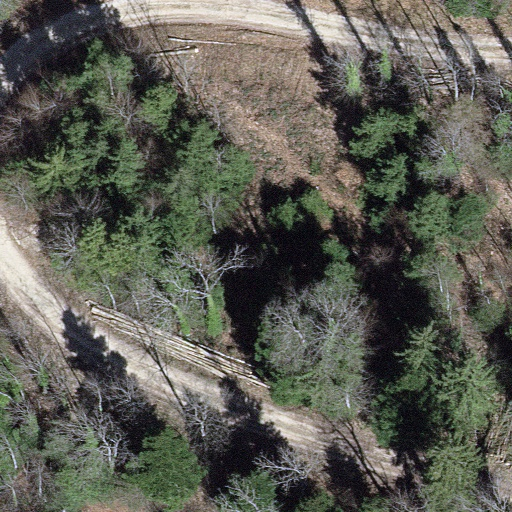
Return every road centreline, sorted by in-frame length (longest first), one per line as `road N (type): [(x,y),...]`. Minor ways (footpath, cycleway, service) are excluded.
road 1 (track): [(0,256),(15,279),(81,334),(173,384),(511,511)]
road 2 (track): [(511,52),(395,40),(241,0)]
road 3 (track): [(148,0),(57,27),(0,68)]
